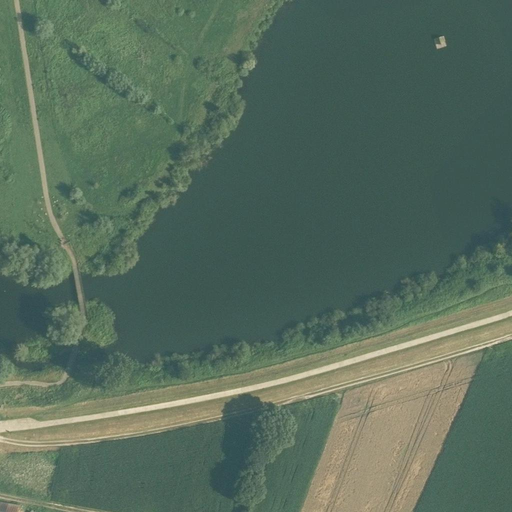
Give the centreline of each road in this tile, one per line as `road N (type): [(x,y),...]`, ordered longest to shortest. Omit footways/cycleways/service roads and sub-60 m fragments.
road 1 (track): [(0,441),(50,445),(153,434),(511,338)]
road 2 (track): [(0,428),(117,391)]
